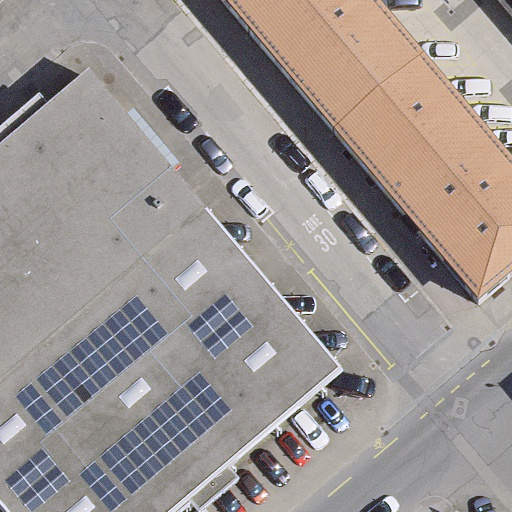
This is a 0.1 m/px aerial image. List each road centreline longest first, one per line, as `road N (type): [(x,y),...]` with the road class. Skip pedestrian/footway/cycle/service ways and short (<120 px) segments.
road 1 (residential): [(469,418),(115,0)]
road 2 (primary): [(469,418),(358,511)]
